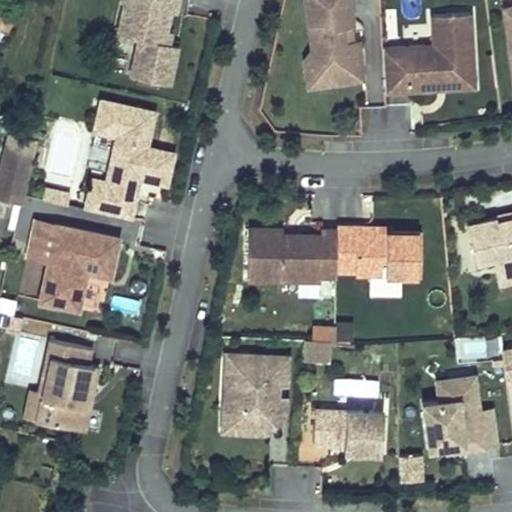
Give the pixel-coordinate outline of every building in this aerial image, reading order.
[(175,0),(121,0),(122,0),(115,32),(136,37),(132,54),(128,74),(167,83),(175,45),(166,43),(160,41),(163,29),(168,10),(173,11),(175,0)] [(302,0),(309,47),(319,55),(320,62),(333,72),(334,79),(360,76),(355,38),(341,40),(339,22),(350,20),(347,0),(302,0)] [(511,0),(499,4),(502,23),(511,19),(511,0)] [(472,84),(468,10),(429,12),(430,42),(380,45),(382,89),(404,88),(404,83),(447,80),(447,85),(472,84)] [(511,19),(502,23),(510,92),(511,92),(511,19)] [(169,30),(163,29),(160,41),(166,43),(169,30)] [(301,56),(305,84),(334,79),(333,72),(320,62),(319,55),(309,47),(301,56)] [(150,110),(98,99),(92,128),(115,133),(104,180),(89,177),(83,206),(127,216),(136,175),(138,168),(148,170),(147,177),(163,180),(170,151),(143,145),(150,110)] [(0,196),(17,201),(31,138),(4,132),(0,150),(0,196)] [(138,168),(136,175),(147,177),(148,170),(138,168)] [(492,214),(464,221),(473,260),(491,256),(492,260),(511,255),(511,213),(493,218),(492,214)] [(116,236),(33,218),(26,254),(46,259),(38,299),(76,307),(82,277),(77,276),(79,268),(84,269),(108,274),(116,236)] [(418,272),(419,230),(375,229),(354,228),(354,223),(335,223),(335,226),(335,227),(334,268),(353,268),(353,271),(418,272)] [(280,226),(246,225),(244,276),(276,277),(318,277),(318,272),(333,272),(334,268),(335,227),(318,226),(318,232),(294,231),(294,236),(280,236),(280,231),(280,226)] [(297,281),(298,294),(318,292),(316,279),(297,281)] [(336,340),(352,339),(352,319),(336,319),(336,340)] [(311,336),(333,338),(334,323),(311,322),(311,336)] [(89,345),(48,335),(44,352),(48,353),(41,388),(34,416),(76,426),(91,361),(86,360),(89,345)] [(304,359),(329,360),(330,340),(305,338),(304,359)] [(511,344),(499,347),(504,384),(511,382),(511,344)] [(220,428),(262,430),(263,409),(273,410),(274,395),(275,381),(283,381),(285,355),(234,351),(231,406),(221,405),(220,428)] [(234,351),(224,351),(221,405),(231,406),(234,351)] [(97,363),(91,361),(76,426),(82,427),(97,363)] [(433,377),(435,386),(473,380),(472,372),(433,377)] [(436,397),(420,399),(426,445),(443,443),(461,440),(462,446),(482,443),(476,406),(473,380),(435,386),(436,397)] [(41,388),(27,385),(21,414),(34,416),(41,388)] [(282,395),(274,395),(273,410),(263,409),(262,430),(281,413),(282,395)] [(497,442),(491,404),(476,406),(482,443),(497,442)] [(381,410),(312,406),(310,440),(341,441),(341,448),(378,450),(381,410)] [(461,440),(443,443),(444,449),(462,446),(461,440)] [(397,453),(400,480),(425,477),(422,451),(397,453)]
